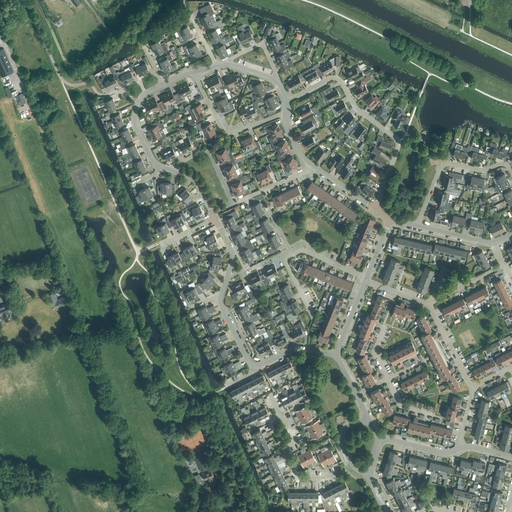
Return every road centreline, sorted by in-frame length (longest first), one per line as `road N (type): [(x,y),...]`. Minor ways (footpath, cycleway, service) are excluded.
road 1 (residential): [(374,208),(397,140),(356,108),(338,78),(286,101)]
road 2 (residential): [(313,317),(289,256),(302,249),(366,278)]
road 3 (residential): [(416,225),(444,163),(481,170),(504,164),(511,171)]
road 4 (residential): [(286,111),(223,132),(192,69)]
road 5 (residential): [(166,169),(207,148),(232,203),(211,213)]
